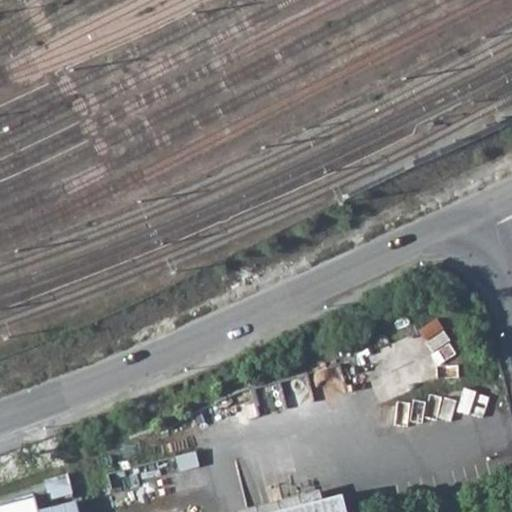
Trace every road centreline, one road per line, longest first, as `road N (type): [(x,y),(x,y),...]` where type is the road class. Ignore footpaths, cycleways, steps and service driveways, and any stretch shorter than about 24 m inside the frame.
road 1 (residential): [(491,210),(0,413)]
road 2 (unknown): [(511,421),(405,451),(271,433),(210,447)]
